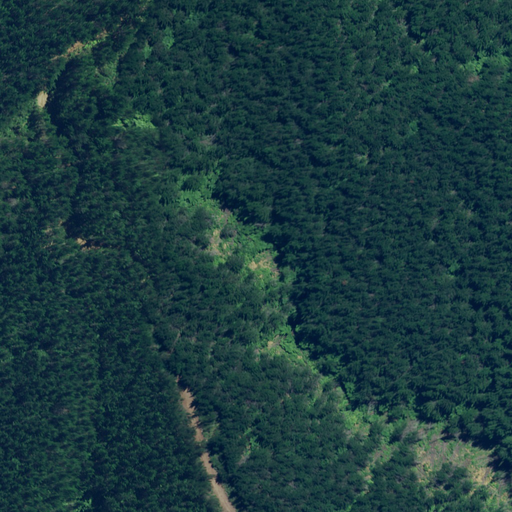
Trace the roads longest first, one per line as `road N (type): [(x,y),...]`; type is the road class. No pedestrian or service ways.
road 1 (track): [(96,0),(58,68),(154,223),(219,511)]
road 2 (track): [(264,0),(285,24),(299,126),(346,143),(405,92),(441,95),(471,116),(511,184)]
